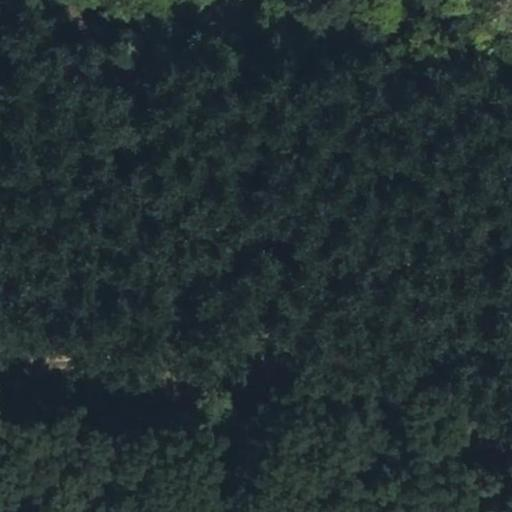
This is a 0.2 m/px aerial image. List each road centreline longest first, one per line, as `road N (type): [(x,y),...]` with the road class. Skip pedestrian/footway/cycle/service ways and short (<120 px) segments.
road 1 (track): [(511,415),(331,364),(289,320),(141,72),(70,0)]
road 2 (track): [(0,375),(331,364)]
